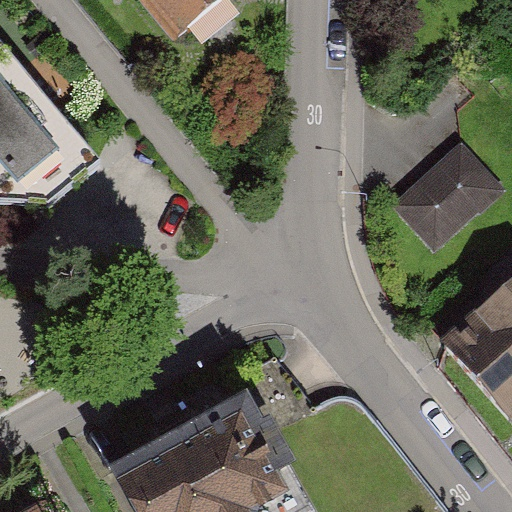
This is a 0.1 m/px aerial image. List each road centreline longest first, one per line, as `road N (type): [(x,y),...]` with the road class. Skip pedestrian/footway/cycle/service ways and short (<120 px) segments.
road 1 (residential): [(298,287),(29,0)]
road 2 (residential): [(0,450),(298,287)]
road 3 (residential): [(0,265),(298,287)]
road 4 (residential): [(484,511),(298,287)]
road 5 (residential): [(298,287),(311,0)]
